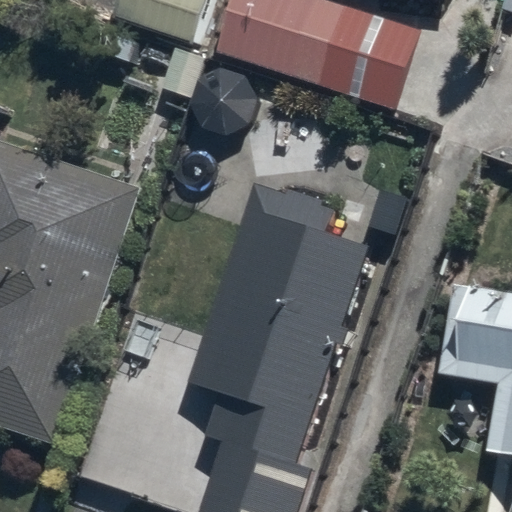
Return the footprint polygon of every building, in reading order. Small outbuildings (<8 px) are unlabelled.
[(122,0),(119,9),(194,34),(205,0),(122,0)] [(348,3),(340,0),(237,0),(222,44),(322,78),(348,3)] [(0,418),(53,438),(142,187),(0,137),(0,418)] [(336,204),(256,180),(197,375),(224,382),(209,433),(228,438),(205,511),(300,511),(315,461),(302,457),(368,237),(330,225),(336,204)] [(511,286),(455,279),(445,367),(499,373),(490,452),(511,454),(511,286)]
